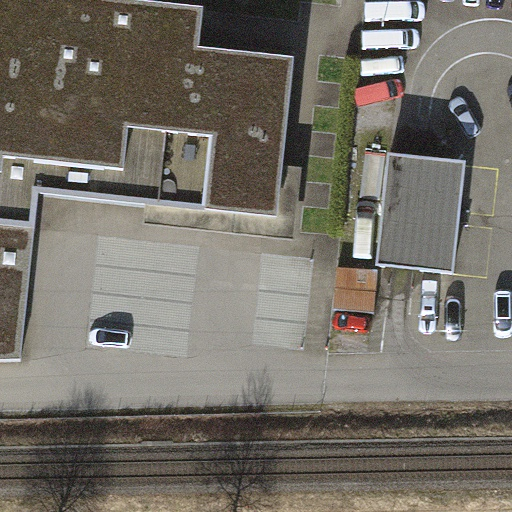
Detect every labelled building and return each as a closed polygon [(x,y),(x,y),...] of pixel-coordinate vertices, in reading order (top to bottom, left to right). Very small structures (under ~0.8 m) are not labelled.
[(0,0),(0,220),(37,224),(40,194),(275,218),(291,61),(200,51),(204,10),(106,0),(0,0)] [(452,272),(465,163),(418,157),(389,154),(377,264),(406,267),(452,272)] [(0,294),(30,298),(37,224),(0,220),(0,294)] [(377,270),(337,268),(335,310),(375,312),(377,270)] [(0,359),(19,359),(30,298),(0,294),(0,359)]
